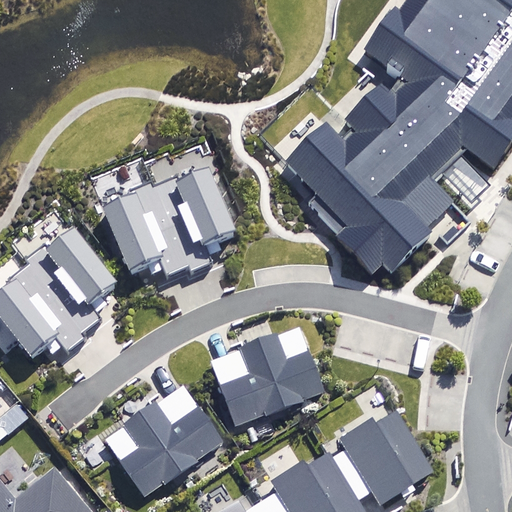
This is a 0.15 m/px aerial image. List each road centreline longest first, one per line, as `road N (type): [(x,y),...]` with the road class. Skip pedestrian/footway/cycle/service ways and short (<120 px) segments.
road 1 (residential): [(62,415),(169,337),(271,298),(333,299),(496,341)]
road 2 (residential): [(482,474),(496,341)]
